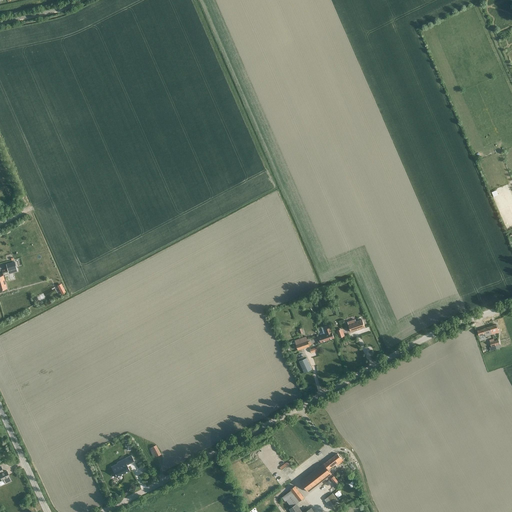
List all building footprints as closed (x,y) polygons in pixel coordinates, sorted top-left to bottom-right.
[(16,268),(14,261),(6,264),(8,270),(16,268)] [(347,322),(351,333),(365,328),(362,320),(356,322),(355,319),(347,322)] [(318,343),(334,337),(332,332),(331,332),(329,324),(323,326),(326,334),(316,337),(318,343)] [(499,332),(496,324),(489,327),(492,334),(499,332)] [(484,333),(485,336),(492,334),(489,327),(477,331),(479,335),(484,333)] [(298,350),(309,346),(306,336),(295,340),(298,350)] [(303,372),(311,369),(306,358),(298,361),(303,372)] [(159,454),(154,445),(147,448),(151,457),(154,455),(154,456),(159,454)] [(308,491),(331,474),(327,469),(335,463),(337,466),(342,461),(336,453),(300,481),(308,491)] [(111,466),(116,477),(129,470),(127,464),(134,461),(131,455),(117,462),(117,463),(111,466)] [(281,470),(289,464),(287,461),(279,467),(281,470)] [(1,472),(3,471),(1,466),(0,466),(0,481),(4,480),(5,483),(11,480),(7,470),(2,473),(1,472)] [(291,507),(299,500),(303,497),(295,486),(290,489),(291,489),(281,497),(285,501),(286,500),(291,507)] [(332,493),(327,497),(324,499),(330,506),(338,500),(332,493)] [(314,511),(311,507),(304,511),(302,511),(296,503),(289,508),(291,511),(314,511)]
